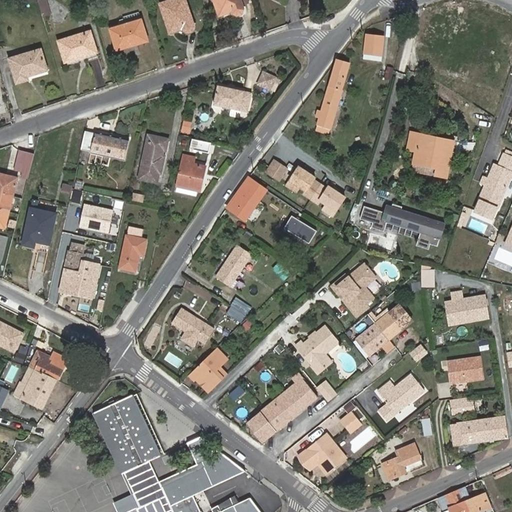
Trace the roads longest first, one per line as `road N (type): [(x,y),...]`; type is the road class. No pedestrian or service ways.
road 1 (residential): [(119,352),(333,47)]
road 2 (residential): [(0,136),(298,36),(333,47)]
road 3 (residential): [(297,488),(119,352)]
road 4 (residential): [(0,506),(119,352)]
road 5 (residential): [(384,511),(511,456)]
road 6 (residential): [(0,289),(119,352)]
road 7 (unknown): [(204,417),(292,318)]
